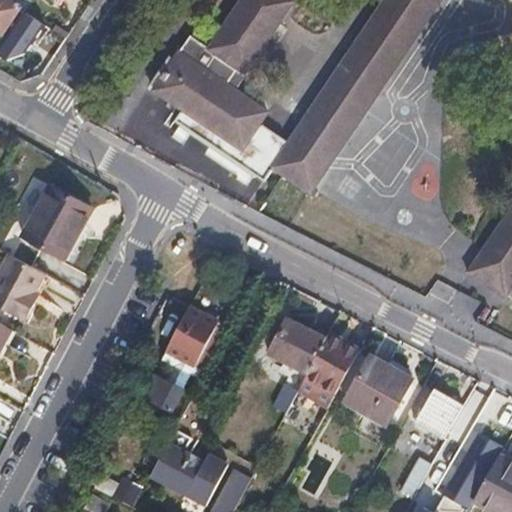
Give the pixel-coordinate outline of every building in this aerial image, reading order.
[(11,0),(0,0),(0,31),(5,34),(14,21),(19,24),(28,10),(23,7),(11,0)] [(177,58),(158,87),(156,89),(187,109),(180,121),(210,140),(265,179),(274,166),(312,191),(370,107),(405,56),(440,4),(442,0),(386,0),(320,98),(291,141),(262,122),(269,111),(238,89),(295,0),(294,0),(242,0),(212,47),(194,35),(177,58)] [(19,24),(0,51),(0,53),(10,60),(29,53),(48,25),(28,11),(19,24)] [(152,84),(158,87),(177,58),(171,55),(152,84)] [(52,187),(25,235),(65,257),(92,209),(52,187)] [(511,210),(485,250),(470,273),(507,297),(511,289),(511,210)] [(48,275),(12,255),(0,278),(0,305),(30,321),(39,303),(35,300),(39,293),(48,275)] [(243,308),(256,284),(245,277),(231,302),(243,308)] [(35,300),(39,303),(44,295),(39,293),(35,300)] [(191,306),(166,350),(197,366),(220,321),(191,306)] [(308,373),(328,338),(291,318),(272,353),(308,373)] [(197,366),(209,373),(233,328),(220,321),(197,366)] [(0,348),(11,329),(0,322),(0,348)] [(308,373),(306,378),(337,394),(362,350),(331,333),(328,338),(308,373)] [(197,366),(166,350),(162,358),(173,364),(165,379),(184,389),(193,375),(204,381),(209,373),(197,366)] [(366,355),(337,405),(382,430),(410,380),(366,355)] [(151,379),(142,396),(172,412),(184,389),(165,379),(154,373),(151,379)] [(299,393),(329,409),(337,394),(306,378),(303,384),(299,393)] [(279,405),(289,411),(299,393),(303,384),(293,379),(279,405)] [(448,438),(463,410),(449,402),(451,398),(436,390),(419,422),(448,438)] [(466,511),(502,450),(478,436),(434,511),(466,511)] [(173,444),(155,477),(213,509),(237,465),(214,453),(208,463),(173,444)] [(511,511),(511,463),(499,456),(471,505),(483,511),(511,511)] [(430,466),(415,458),(397,489),(412,497),(430,466)] [(215,511),(239,511),(256,479),(237,470),(215,511)] [(102,475),(97,485),(114,495),(119,484),(102,475)]
